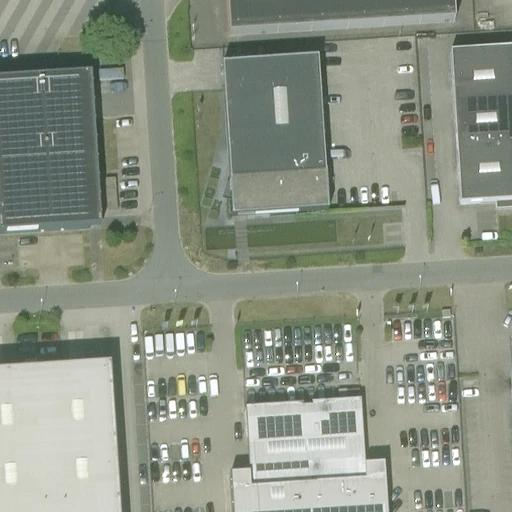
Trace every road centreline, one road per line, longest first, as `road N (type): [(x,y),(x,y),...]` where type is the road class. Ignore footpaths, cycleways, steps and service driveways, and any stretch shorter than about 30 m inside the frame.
road 1 (unclassified): [(511,267),(178,286)]
road 2 (unclassified): [(155,0),(178,286)]
road 3 (unknown): [(480,269),(500,511)]
road 4 (unclassified): [(178,286),(0,298)]
